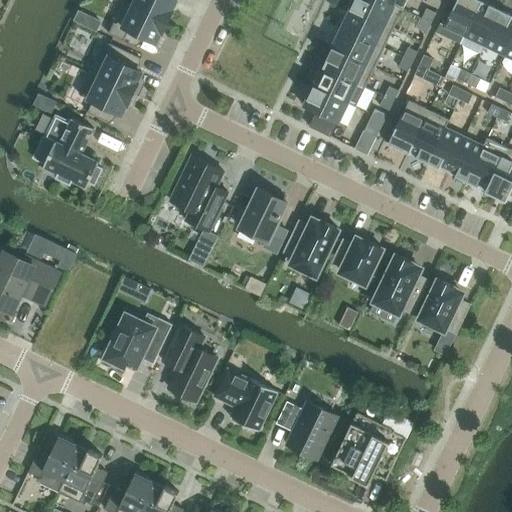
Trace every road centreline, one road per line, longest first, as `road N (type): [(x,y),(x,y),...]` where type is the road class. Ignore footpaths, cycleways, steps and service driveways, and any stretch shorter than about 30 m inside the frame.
road 1 (residential): [(511,267),(173,105)]
road 2 (residential): [(336,511),(44,377)]
road 3 (residential): [(425,511),(511,332)]
